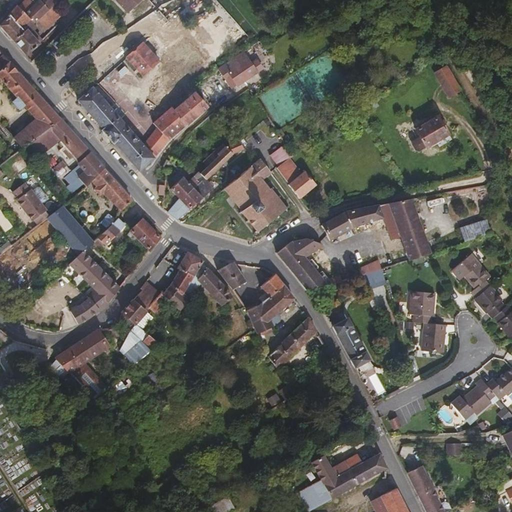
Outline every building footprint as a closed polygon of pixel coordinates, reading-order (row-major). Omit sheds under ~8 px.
[(34,2),(32,0),(22,0),(19,5),(25,11),(34,2)] [(39,18),(52,5),(57,0),(44,0),(43,0),(36,0),(35,1),(34,2),(25,11),(31,17),(35,22),(39,18)] [(31,17),(25,11),(19,5),(17,3),(8,13),(21,26),(31,17)] [(46,25),(60,12),(52,5),(39,18),(46,25)] [(21,26),(8,13),(0,22),(11,36),(21,26)] [(35,37),(39,34),(33,27),(37,23),(35,22),(31,17),(21,26),(11,36),(26,53),(39,42),(39,41),(35,37)] [(165,19),(152,31),(167,47),(180,36),(165,19)] [(141,72),(158,57),(142,40),(127,53),(125,55),(141,72)] [(231,86),(259,66),(249,52),(247,54),(244,50),(217,67),(231,86)] [(0,68),(9,59),(3,53),(0,55),(0,68)] [(37,92),(9,59),(0,68),(0,76),(4,81),(17,95),(13,100),(20,107),(25,103),(37,92)] [(460,88),(446,63),(434,71),(448,95),(460,88)] [(111,107),(110,105),(108,104),(110,102),(109,101),(107,102),(103,98),(105,96),(104,95),(102,96),(99,93),(100,92),(99,90),(97,91),(92,85),(77,98),(102,126),(100,127),(102,129),(101,130),(110,140),(111,140),(112,141),(114,139),(139,168),(154,155),(143,144),(141,141),(113,109),(114,108),(113,106),(111,107)] [(174,131),(206,105),(191,87),(178,99),(178,98),(152,120),(157,126),(167,138),(174,131)] [(31,111),(44,99),(37,92),(25,103),(31,111)] [(361,106),(373,97),(369,92),(357,101),(361,106)] [(366,112),(378,103),(373,97),(361,106),(366,112)] [(50,124),(59,117),(44,99),(31,111),(35,116),(12,135),(22,145),(29,140),(50,124)] [(442,135),(447,132),(437,115),(432,118),(430,116),(423,120),(424,121),(423,123),(415,128),(418,134),(411,139),(411,143),(415,148),(417,148),(424,144),(424,145),(429,142),(430,145),(443,136),(442,135)] [(85,145),(59,117),(50,124),(61,136),(67,144),(63,148),(70,157),(75,152),(76,153),(85,145)] [(61,136),(50,124),(29,140),(39,153),(43,150),(61,136)] [(154,155),(167,138),(157,126),(143,144),(154,155)] [(231,152),(240,147),(236,138),(235,139),(224,144),(217,151),(216,152),(218,153),(210,161),(216,166),(231,152)] [(217,151),(224,144),(221,142),(215,149),(217,151)] [(77,160),(90,150),(85,145),(76,153),(73,156),(77,160)] [(288,155),(280,145),(269,153),(277,163),(287,156),(288,155)] [(210,161),(218,153),(216,152),(214,149),(203,159),(207,164),(210,161)] [(103,166),(90,150),(77,160),(79,163),(77,165),(72,169),(78,175),(79,177),(82,181),(85,184),(91,178),(92,177),(103,166)] [(77,160),(73,156),(76,153),(75,152),(70,157),(77,165),(79,163),(77,160)] [(284,205),(277,196),(279,194),(277,192),(275,194),(270,187),(272,185),(271,184),(268,186),(260,176),(269,169),(259,156),(223,186),(240,207),(237,209),(239,211),(241,210),(246,216),(244,218),(246,220),(248,218),(255,227),(253,229),(254,231),(256,229),(257,230),(259,229),(257,228),(264,223),(265,224),(267,223),(266,222),(275,214),(276,215),(278,214),(276,213),(283,208),(284,209),(286,207),(285,206),(287,205),(286,203),(284,205)] [(315,182),(304,168),(300,171),(287,156),(277,163),(275,165),(287,182),(298,196),(315,182)] [(56,165),(50,158),(46,162),(52,169),(56,165)] [(210,171),(216,166),(210,161),(207,164),(205,166),(210,171)] [(131,197),(103,166),(92,177),(91,178),(96,184),(94,187),(99,193),(102,190),(119,207),(131,197)] [(206,175),(210,171),(205,166),(201,170),(206,175)] [(201,195),(213,184),(206,175),(201,170),(200,171),(201,173),(197,177),(198,179),(191,185),(190,184),(178,195),(177,196),(167,210),(176,217),(202,195),(201,195)] [(178,195),(190,184),(191,185),(198,179),(197,177),(201,173),(200,171),(198,170),(187,180),(178,170),(171,177),(175,180),(169,186),(178,195)] [(70,190),(82,181),(79,177),(78,175),(66,186),(70,190)] [(46,207),(29,187),(28,187),(23,181),(11,190),(16,197),(16,198),(32,218),(46,207)] [(436,237),(422,195),(410,197),(420,228),(425,241),(429,251),(440,248),(436,237)] [(420,228),(410,197),(387,201),(399,234),(420,228)] [(92,240),(65,208),(69,204),(65,200),(47,215),(78,252),(82,248),(92,240)] [(399,234),(387,201),(377,203),(381,215),(388,237),(399,234)] [(329,238),(352,225),(381,215),(377,203),(346,209),(335,215),(320,224),(329,238)] [(109,224),(114,217),(110,214),(105,220),(109,224)] [(116,231),(120,226),(124,220),(121,219),(117,215),(114,217),(109,224),(108,224),(97,235),(105,242),(116,231)] [(158,234),(142,216),(132,224),(130,228),(136,234),(148,247),(158,234)] [(489,232),(483,218),(459,226),(464,240),(489,232)] [(131,239),(136,234),(130,228),(126,233),(131,239)] [(425,241),(420,228),(399,234),(404,248),(425,241)] [(303,256),(321,244),(317,239),(315,241),(306,236),(291,240),(303,256)] [(303,256),(291,240),(276,251),(285,262),(306,288),(324,283),(324,284),(343,278),(342,276),(339,277),(337,272),(328,275),(324,270),(321,268),(316,272),(303,256)] [(407,258),(429,251),(425,241),(404,248),(407,258)] [(176,266),(186,250),(172,243),(162,256),(176,266)] [(108,298),(118,284),(82,248),(78,252),(68,261),(93,286),(86,293),(89,296),(70,308),(78,321),(83,318),(108,298)] [(182,290),(187,283),(200,260),(201,258),(186,250),(176,266),(179,268),(166,286),(161,291),(169,298),(177,287),(182,290)] [(485,273),(468,252),(450,268),(457,278),(462,274),(473,286),(468,290),(473,296),(487,284),(481,278),(485,273)] [(360,273),(379,267),(376,258),(357,264),(360,273)] [(226,289),(200,260),(187,283),(182,290),(177,287),(169,298),(179,306),(199,280),(220,303),(230,295),(226,289)] [(245,280),(233,260),(231,260),(216,268),(231,288),(245,280)] [(272,291),(281,283),(278,278),(273,273),(260,284),(269,294),(272,291)] [(148,304),(152,299),(158,292),(145,279),(139,285),(141,287),(131,298),(143,309),(148,304)] [(276,310),(292,297),(281,283),(272,291),(269,294),(261,301),(266,312),(269,316),(276,310)] [(501,305),(496,299),(497,297),(487,284),(473,296),(470,298),(482,312),(483,311),(488,316),(490,315),(501,305)] [(431,313),(433,290),(410,287),(407,310),(412,311),(411,319),(422,320),(428,321),(429,312),(431,313)] [(161,307),(169,298),(161,291),(160,290),(158,292),(152,299),(161,307)] [(138,316),(144,310),(143,309),(131,298),(122,310),(134,320),(138,316)] [(161,307),(152,299),(148,304),(157,312),(161,307)] [(266,312),(261,301),(246,309),(251,320),(266,312)] [(511,329),(511,311),(508,307),(507,309),(503,303),(501,305),(490,315),(494,320),(492,321),(505,336),(511,329)] [(134,320),(122,310),(120,312),(119,317),(131,328),(136,321),(134,320)] [(279,319),(279,314),(276,310),(269,316),(272,323),(276,321),(279,319)] [(269,316),(266,312),(251,320),(256,331),(272,323),(269,316)] [(276,367),(315,329),(307,315),(266,354),(276,367)] [(146,322),(138,316),(134,320),(136,321),(142,327),(146,322)] [(368,357),(357,339),(346,317),(337,321),(334,317),(328,320),(352,364),(368,357)] [(440,350),(443,323),(428,321),(422,320),(419,347),(440,350)] [(142,327),(136,321),(131,328),(129,330),(138,338),(150,348),(158,341),(142,327)] [(81,360),(107,342),(97,327),(55,355),(68,369),(81,360)] [(133,362),(150,348),(138,338),(123,352),(133,362)] [(105,386),(81,360),(68,369),(93,395),(105,386)] [(506,392),(511,386),(511,365),(511,364),(495,379),(492,375),(485,382),(493,392),(496,395),(504,389),(506,392)] [(301,379),(293,369),(283,377),(291,388),(301,379)] [(474,412),(490,399),(488,396),(493,392),(485,382),(479,375),(474,380),(476,382),(460,395),(458,392),(449,399),(462,415),(471,408),(474,412)] [(507,407),(511,402),(511,401),(506,395),(500,399),(507,407)] [(272,411),(278,406),(276,402),(269,407),(272,411)] [(511,426),(500,432),(511,455),(511,426)] [(456,453),(456,441),(436,441),(436,449),(443,449),(443,453),(456,453)] [(321,481),(360,460),(355,453),(351,453),(329,464),(322,452),(309,459),(319,478),(321,481)] [(329,495),(384,465),(376,452),(360,460),(321,481),(329,495)] [(430,481),(421,463),(406,469),(417,493),(422,490),(421,486),(427,483),(427,482),(430,481)] [(329,495),(321,481),(319,478),(295,490),(301,502),(305,507),(329,495)] [(438,499),(430,481),(427,482),(427,483),(421,486),(422,490),(417,493),(426,511),(438,511),(443,510),(441,505),(438,499)] [(407,511),(394,485),(379,493),(389,511),(407,511)] [(261,511),(281,511),(301,502),(295,490),(259,509),(261,511)] [(449,506),(445,498),(442,497),(438,499),(441,505),(446,503),(448,507),(449,506)] [(218,506),(214,499),(205,504),(209,510),(218,506)]
